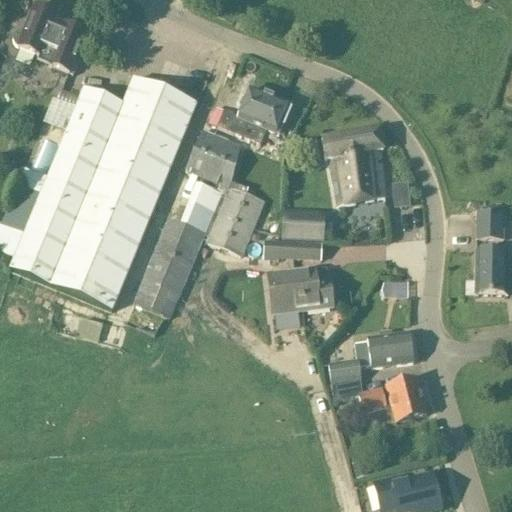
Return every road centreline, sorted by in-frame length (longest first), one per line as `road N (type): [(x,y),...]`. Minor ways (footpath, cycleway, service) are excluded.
road 1 (residential): [(436,364),(426,292),(435,244),(426,183),(405,136),(373,102),(330,75),(195,23),(158,0)]
road 2 (residential): [(476,511),(436,364)]
